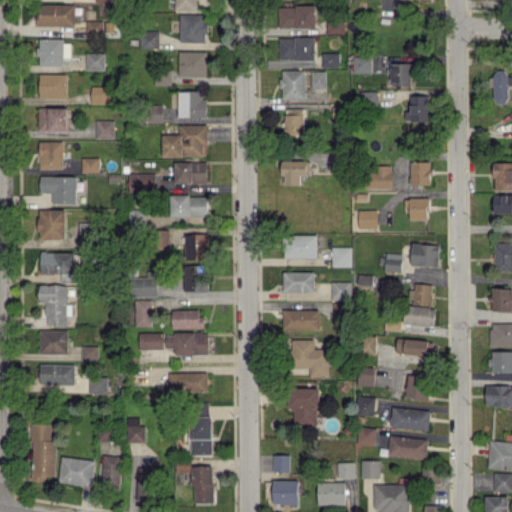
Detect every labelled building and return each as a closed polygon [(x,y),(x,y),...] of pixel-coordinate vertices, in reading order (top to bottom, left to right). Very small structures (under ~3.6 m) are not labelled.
[(175,0),(175,9),(197,10),(197,0),(175,0)] [(76,4),(39,4),(38,25),(75,26),(76,4)] [(279,27),(316,26),(316,5),(279,6),(279,27)] [(180,41),(206,42),(207,14),(181,13),(180,41)] [(327,33),(345,33),(345,18),(327,17),(327,33)] [(86,20),(86,35),(103,35),(103,20),(86,20)] [(140,47),(159,47),(159,30),(140,31),(140,47)] [(315,37),(279,37),(279,59),(316,58),(315,37)] [(39,40),(39,65),(64,65),(64,57),(71,57),(71,39),(39,40)] [(179,75),(207,76),(207,51),(179,50),(179,75)] [(105,52),(86,53),(87,70),(105,70),(105,52)] [(340,52),(323,52),(323,67),(340,67),(340,52)] [(354,56),(354,72),(371,72),(371,56),(354,56)] [(411,85),(411,63),(392,62),(391,84),(411,85)] [(305,69),(282,70),(282,98),(306,98),(305,69)] [(507,69),(492,70),(492,86),(494,86),(494,104),(509,103),(508,87),(511,87),(511,75),(508,75),(507,69)] [(312,88),(326,88),(326,70),(311,71),(312,88)] [(171,84),(171,72),(155,72),(155,84),(171,84)] [(67,97),(68,73),(40,73),(40,97),(67,97)] [(110,103),(110,86),(92,86),(92,103),(110,103)] [(207,116),(207,90),(179,90),(179,117),(207,116)] [(377,90),(359,91),(360,106),(378,106),(377,90)] [(428,95),(410,96),(411,111),(406,112),(406,121),(429,121),(428,95)] [(163,122),(163,105),(146,105),(146,122),(163,122)] [(40,130),(68,130),(68,107),(40,107),(40,130)] [(304,108),(285,109),(285,135),(304,134),(304,108)] [(115,138),(114,119),(96,120),(97,138),(115,138)] [(207,124),(179,125),(179,134),(163,134),(163,156),(204,155),(204,143),(208,143),(207,124)] [(63,141),(40,141),(40,168),(64,168),(63,141)] [(99,157),(82,157),(82,172),(99,172),(99,157)] [(301,184),(301,175),(311,175),(311,160),(283,160),(284,184),(301,184)] [(175,183),(208,182),(207,161),(175,162),(175,183)] [(431,184),(431,161),(411,161),(410,184),(431,184)] [(511,161),(495,162),(494,190),(511,190),(511,161)] [(392,188),(392,165),(377,165),(377,173),(369,173),(369,187),(392,188)] [(156,173),(129,173),(129,191),(155,192),(156,173)] [(40,192),(53,192),(53,203),(77,203),(77,176),(40,175),(40,192)] [(208,216),(209,195),(171,194),(171,216),(208,216)] [(511,194),(495,194),(494,212),(511,212),(511,194)] [(410,218),(429,218),(429,197),(405,198),(405,207),(410,207),(410,218)] [(66,238),(66,209),(39,209),(39,239),(66,238)] [(359,228),(378,227),(377,209),(359,210),(359,228)] [(130,226),(146,225),(144,211),(128,212),(130,226)] [(158,247),(169,247),(170,229),(159,229),(158,247)] [(186,261),(208,260),(208,233),(186,234),(186,261)] [(317,234),(285,235),(285,257),(317,257),(317,234)] [(511,242),(494,242),(494,270),(511,270),(511,242)] [(411,265),(439,266),(440,244),(412,243),(411,265)] [(352,266),(352,247),(333,247),(333,266),(352,266)] [(75,251),(41,252),(41,273),(75,273),(75,251)] [(385,271),(401,272),(402,254),(379,253),(379,264),(385,264),(385,271)] [(185,290),(203,289),(203,275),(196,275),(196,266),(184,266),(185,290)] [(315,272),(284,271),(284,291),(314,291),(315,272)] [(358,285),(373,285),(373,274),(358,274),(358,285)] [(157,296),(158,277),(136,276),(135,295),(157,296)] [(352,299),(351,281),(332,281),(332,299),(352,299)] [(433,284),(412,282),(410,302),(431,304),(433,284)] [(68,284),(40,284),(39,302),(47,302),(47,325),(67,325),(68,284)] [(491,310),(511,310),(511,287),(491,287),(491,310)] [(152,326),(152,299),(136,299),(135,326),(152,326)] [(404,323),(434,326),(436,307),(406,304),(404,323)] [(203,309),(173,309),(173,328),(203,327),(203,309)] [(283,328),(319,329),(320,310),(284,309),(283,328)] [(511,345),(511,322),(490,323),(491,346),(511,345)] [(68,330),(40,329),(40,353),(68,353),(68,330)] [(140,349),(165,349),(165,332),(140,332),(140,349)] [(209,332),(175,332),(176,354),(209,354),(209,332)] [(376,336),(362,335),(361,353),(375,354),(376,336)] [(314,339),(291,339),(292,367),(310,367),(310,376),(329,376),(328,349),(315,349),(314,339)] [(396,353),(432,354),(433,340),(397,339),(396,353)] [(98,359),(98,345),(82,345),(82,360),(98,359)] [(511,350),(491,351),(491,371),(511,371),(511,350)] [(40,383),(75,384),(76,364),(41,363),(40,383)] [(375,366),(359,365),(358,385),(374,385),(375,366)] [(169,372),(170,391),(208,391),(208,371),(169,372)] [(427,399),(430,377),(408,374),(405,396),(427,399)] [(89,393),(108,393),(108,376),(89,376),(89,393)] [(486,406),(511,405),(511,384),(486,385),(486,406)] [(319,388),(289,387),(288,408),(294,408),(294,425),(318,425),(319,388)] [(375,414),(375,396),(357,396),(357,413),(375,414)] [(191,455),(212,454),(211,401),(190,402),(191,455)] [(391,427),(429,428),(430,408),(392,407),(391,427)] [(146,441),(145,417),(127,417),(128,441),(146,441)] [(31,479),(54,480),(56,423),(33,422),(31,479)] [(375,445),(376,427),(358,426),(357,444),(375,445)] [(98,441),(113,441),(113,429),(98,428),(98,441)] [(388,456),(426,457),(427,437),(389,436),(388,456)] [(488,468),(511,468),(511,441),(489,440),(488,468)] [(274,471),(290,471),(290,454),(274,454),(274,471)] [(121,486),(121,455),(103,455),(102,485),(121,486)] [(94,458),(61,457),(60,483),(93,485),(94,458)] [(381,460),(362,459),(361,477),(380,477),(381,460)] [(338,477),(355,477),(355,461),(338,462),(338,477)] [(214,503),(214,465),(193,465),(193,502),(214,503)] [(137,500),(151,501),(152,468),(138,468),(137,500)] [(431,480),(438,481),(440,471),(423,468),(421,478),(431,480)] [(511,472),(494,472),(493,491),(511,491),(511,472)] [(298,480),(273,479),(273,503),(298,503),(298,480)] [(346,481),(318,482),(318,504),(346,504),(346,481)] [(374,511),(392,511),(409,511),(410,484),(374,484),(374,511)] [(507,511),(508,496),(485,495),(485,511),(507,511)]
